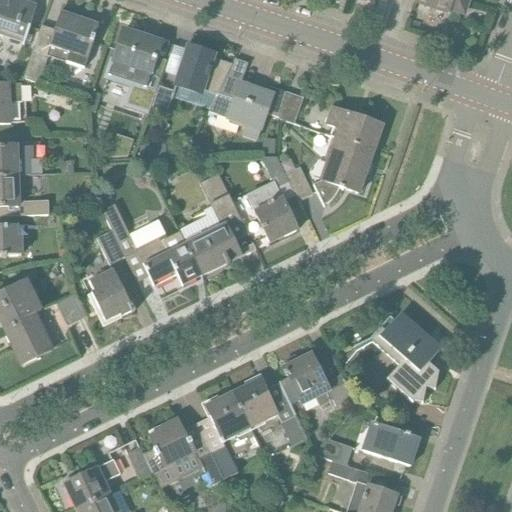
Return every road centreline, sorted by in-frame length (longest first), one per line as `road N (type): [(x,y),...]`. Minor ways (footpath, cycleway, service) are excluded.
road 1 (residential): [(5,464),(468,230)]
road 2 (residential): [(439,202),(0,415)]
road 3 (residential): [(475,92),(199,0)]
road 4 (residential): [(511,280),(434,511)]
road 5 (residential): [(468,230),(511,105)]
